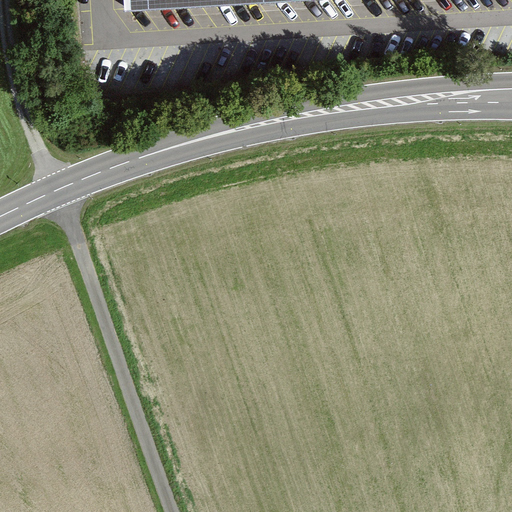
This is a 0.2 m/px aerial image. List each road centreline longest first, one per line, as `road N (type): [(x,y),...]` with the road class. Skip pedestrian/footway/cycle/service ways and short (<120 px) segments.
road 1 (secondary): [(57,190),(279,120),(424,99),(511,96)]
road 2 (track): [(511,11),(133,35),(111,27),(93,0)]
road 3 (unclassified): [(57,190),(174,511)]
road 4 (unclassified): [(5,0),(24,110),(57,190)]
